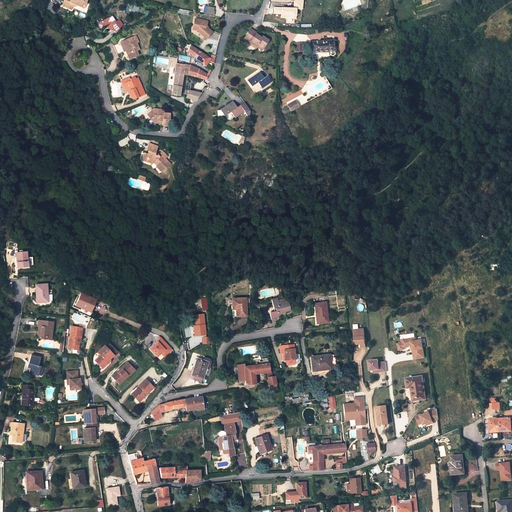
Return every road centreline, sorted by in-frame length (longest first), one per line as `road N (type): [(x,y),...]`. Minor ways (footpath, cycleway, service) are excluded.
road 1 (residential): [(265,0),(257,15),(228,28),(213,84),(180,131),(120,124),(93,65)]
road 2 (residential): [(396,447),(359,468),(133,489)]
road 3 (residential): [(296,327),(229,339),(217,359),(219,388),(153,399)]
